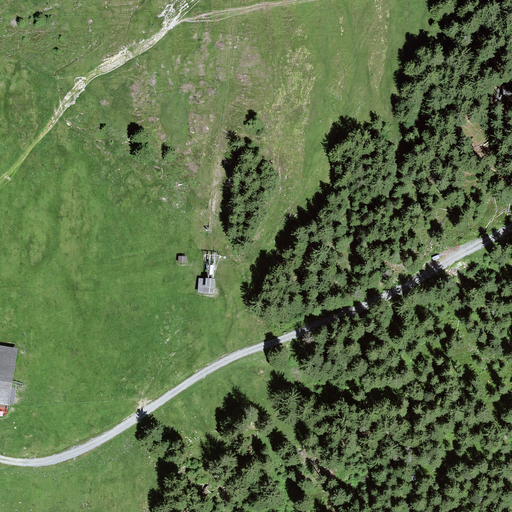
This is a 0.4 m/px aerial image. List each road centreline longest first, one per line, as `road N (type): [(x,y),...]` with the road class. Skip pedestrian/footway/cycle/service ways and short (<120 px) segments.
road 1 (track): [(0,459),(35,463),(73,453),(204,371),(391,294),(511,226)]
road 2 (track): [(187,0),(155,39),(83,81),(0,191)]
